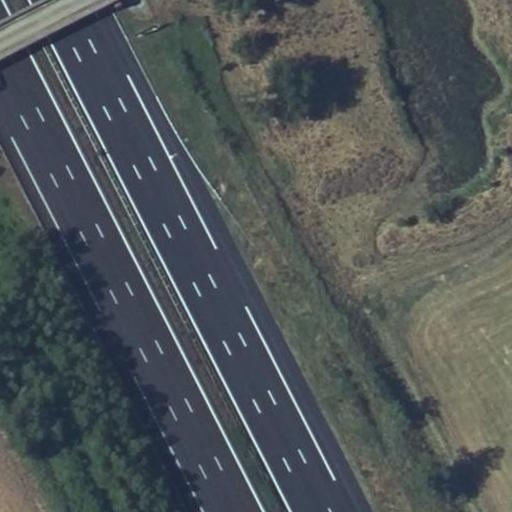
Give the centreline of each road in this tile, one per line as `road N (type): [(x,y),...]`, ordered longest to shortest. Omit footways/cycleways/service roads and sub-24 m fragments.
road 1 (motorway): [(321,511),(58,0)]
road 2 (motorway): [(0,56),(234,511)]
